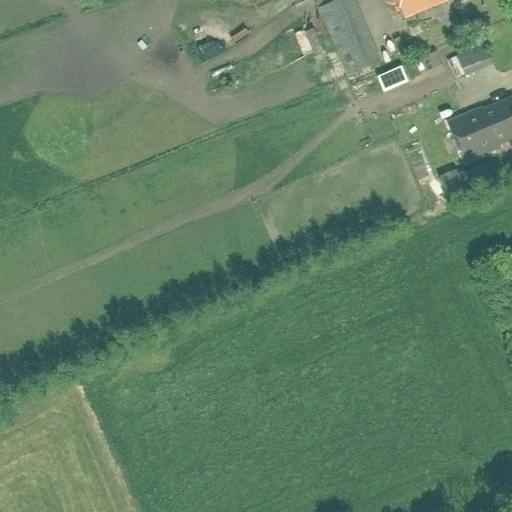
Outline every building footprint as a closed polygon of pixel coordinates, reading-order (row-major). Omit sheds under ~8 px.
[(315,0),(348,76),(378,63),(351,0),(315,0)] [(454,0),(396,0),(403,18),(447,0),(449,0),(450,2),(454,0)] [(419,50),(452,41),(449,30),(416,39),(419,50)] [(311,35),(296,37),(299,60),(314,58),(311,35)] [(483,45),(480,35),(464,42),(467,51),(456,56),(456,57),(446,61),(454,79),(463,74),(465,77),(493,65),(484,44),(483,45)] [(409,81),(420,76),(414,63),(403,68),(409,81)] [(511,100),(511,98),(481,111),(480,107),(445,122),(461,163),(510,143),(511,147),(511,100)]
